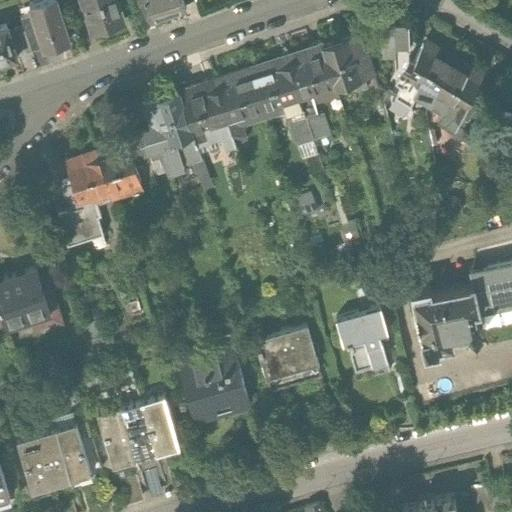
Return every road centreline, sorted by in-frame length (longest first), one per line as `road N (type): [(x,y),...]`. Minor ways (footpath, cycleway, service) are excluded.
road 1 (residential): [(511,423),(202,511)]
road 2 (residential): [(298,0),(51,81)]
